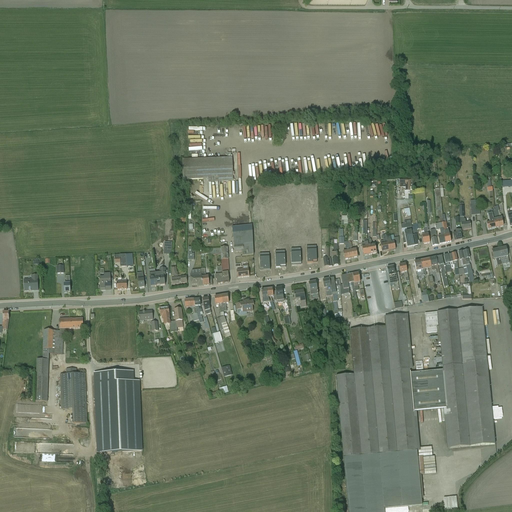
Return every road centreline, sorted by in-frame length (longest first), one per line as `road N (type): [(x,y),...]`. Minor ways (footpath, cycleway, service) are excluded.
road 1 (tertiary): [(511,234),(261,285),(0,306)]
road 2 (unknown): [(235,287),(227,219),(239,205),(250,160),(377,148)]
road 3 (unknown): [(419,308),(493,303),(511,347)]
